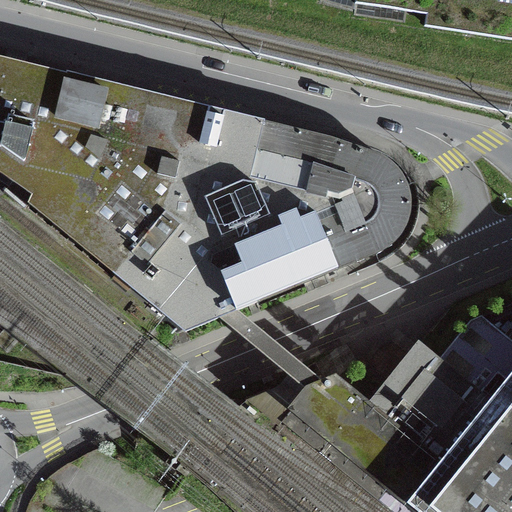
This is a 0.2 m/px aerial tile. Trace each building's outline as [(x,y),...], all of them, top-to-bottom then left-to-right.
[(511,0),(354,0),(354,3),(426,14),(424,26),(511,38),(511,0)] [(29,202),(185,332),(220,317),(238,311),(385,248),(392,243),(403,229),(409,207),(406,185),(393,166),(380,157),(331,140),(263,124),(263,122),(67,70),(67,73),(0,55),(0,171),(32,194),(29,202)] [(326,382),(238,311),(220,317),(310,389),(326,382)] [(470,320),(438,360),(489,399),(511,372),(511,340),(501,331),(481,316),(470,320)] [(511,320),(501,331),(511,340),(511,320)] [(419,344),(369,405),(439,462),(489,399),(438,360),(419,344)] [(350,389),(362,383),(354,365),(342,370),(350,389)] [(511,511),(511,372),(489,399),(439,462),(406,502),(418,511),(511,511)] [(406,502),(439,462),(369,405),(335,378),(326,382),(310,389),(307,390),(291,409),(406,502)] [(282,421),(394,511),(418,511),(406,502),(291,409),(282,421)]
